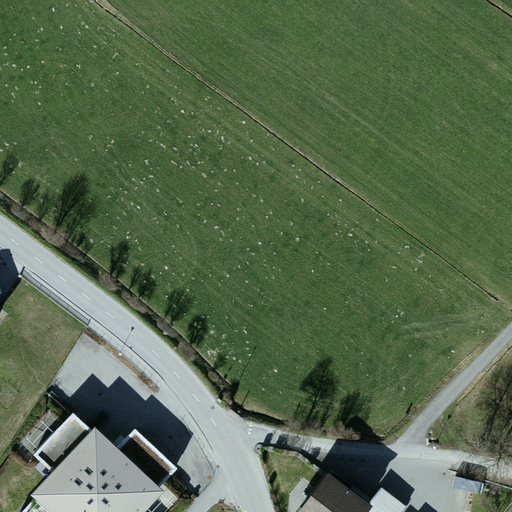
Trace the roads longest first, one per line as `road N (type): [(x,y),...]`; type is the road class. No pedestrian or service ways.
road 1 (residential): [(239,410),(0,225)]
road 2 (unclassified): [(511,318),(399,454)]
road 3 (unclassified): [(399,454),(239,410)]
